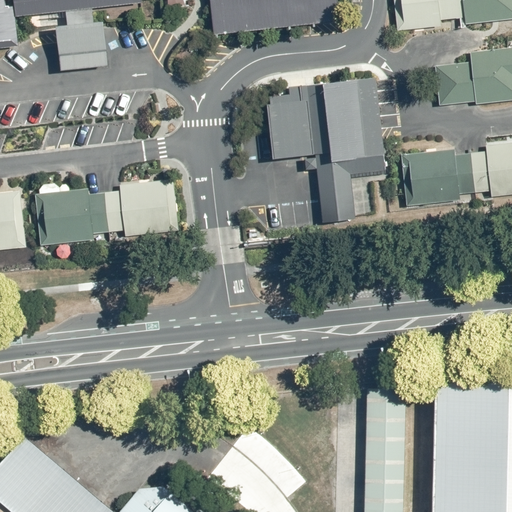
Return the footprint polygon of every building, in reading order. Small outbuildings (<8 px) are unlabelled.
[(207,0),(213,39),(336,24),(334,0),(0,0),(0,52),(18,51),(14,23),(64,19),(65,31),(52,33),(58,70),(106,66),(101,30),(93,30),(91,14),(142,6),(140,0),(207,0)] [(511,0),(392,0),(396,34),(441,29),(440,24),(462,20),(463,25),(511,21),(511,0)] [(511,50),(468,57),(470,64),(434,69),(438,108),(511,100),(511,50)] [(386,178),(376,81),(265,93),(273,166),(314,161),(322,229),(356,225),(352,179),(386,178)] [(403,155),(408,206),(462,201),(461,195),(492,192),(493,197),(511,195),(511,142),(487,145),(488,152),(457,155),(456,150),(403,155)] [(37,195),(42,246),(96,240),(95,235),(126,232),(127,237),(181,231),(175,180),(121,185),(122,191),(91,195),(90,190),(37,195)] [(0,250),(28,248),(21,191),(0,193),(0,250)] [(511,511),(511,381),(437,379),(434,511),(511,511)] [(404,511),(408,389),(368,388),(365,511),(404,511)] [(112,511),(27,440),(0,471),(0,511),(112,511)] [(141,491),(123,511),(193,511),(165,489),(141,491)]
